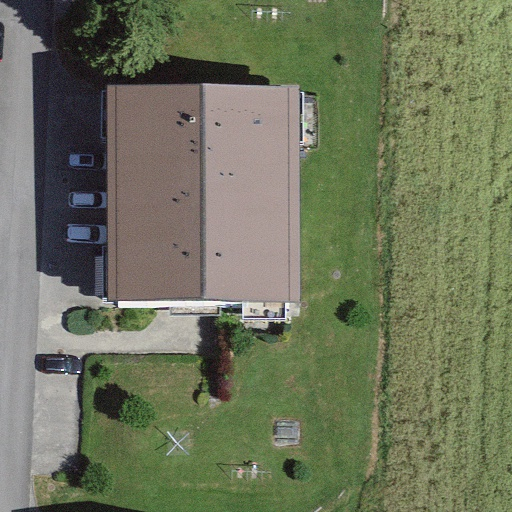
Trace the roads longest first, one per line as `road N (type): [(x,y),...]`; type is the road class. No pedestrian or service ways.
road 1 (residential): [(23,224),(12,511)]
road 2 (residential): [(31,0),(23,224)]
